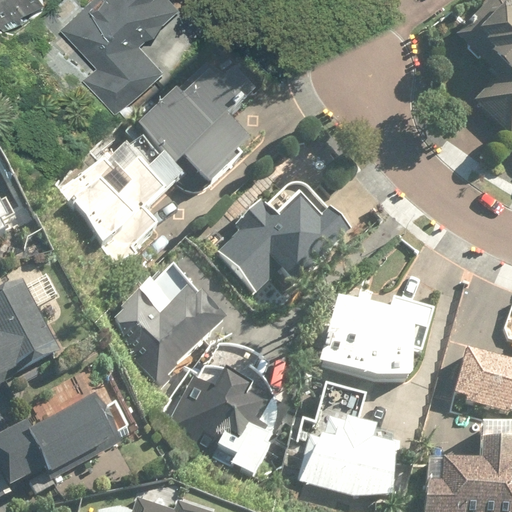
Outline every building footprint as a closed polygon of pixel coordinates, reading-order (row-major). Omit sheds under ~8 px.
[(0,0),(0,31),(46,8),(41,0),(0,0)] [(178,10),(170,0),(87,0),(57,25),(90,65),(77,75),(110,116),(164,73),(139,41),(178,10)] [(511,17),(508,21),(499,12),(464,49),(495,79),(471,104),(508,140),(511,136),(511,17)] [(156,169),(168,182),(183,169),(204,191),(245,154),(222,128),(249,104),(228,80),(222,86),(206,68),(167,102),(132,134),(141,144),(137,148),(156,169)] [(87,158),(97,169),(53,196),(117,271),(152,240),(137,223),(175,190),(168,182),(156,169),(137,148),(136,148),(119,127),(87,158)] [(344,241),(298,193),(283,192),(261,213),(257,209),(208,256),(252,302),(276,280),(290,294),(344,241)] [(141,291),(103,332),(135,362),(131,367),(159,394),(219,329),(182,295),(165,314),(141,291)] [(0,386),(13,380),(11,376),(47,356),(15,296),(0,303),(0,386)] [(314,378),(403,389),(406,337),(422,342),(426,318),(386,310),(384,323),(325,313),(314,378)] [(511,345),(508,344),(503,367),(448,354),(437,402),(511,419),(511,345)] [(216,355),(214,355),(200,382),(186,375),(157,419),(250,483),(266,456),(262,453),(263,451),(265,449),(266,447),(267,445),(268,442),(268,440),(269,438),(270,435),(270,433),(271,431),(271,428),(271,426),(271,423),(271,421),(271,418),(271,416),(271,413),(270,411),(270,408),(269,406),(269,404),(268,401),(267,399),(266,397),(265,395),(264,392),(262,390),(261,388),(260,386),(258,384),(257,382),(255,381),(253,379),(251,377),(249,376),(257,368),(256,367),(254,366),(253,365),(252,364),(251,363),(249,362),(248,361),(247,360),(245,359),(244,359),(242,358),(241,357),(239,357),(238,356),(236,356),(235,355),(233,355),(232,355),(230,354),(229,354),(227,354),(225,354),(224,354),(222,354),(221,354),(219,354),(218,355),(216,355)] [(312,426),(301,424),(290,491),(345,506),(387,506),(384,463),(363,459),(365,445),(352,443),(359,402),(317,395),(312,426)] [(0,442),(0,500),(38,480),(43,488),(109,454),(86,410),(26,441),(21,432),(0,442)] [(511,511),(511,458),(470,457),(469,475),(420,473),(418,511),(511,511)]
